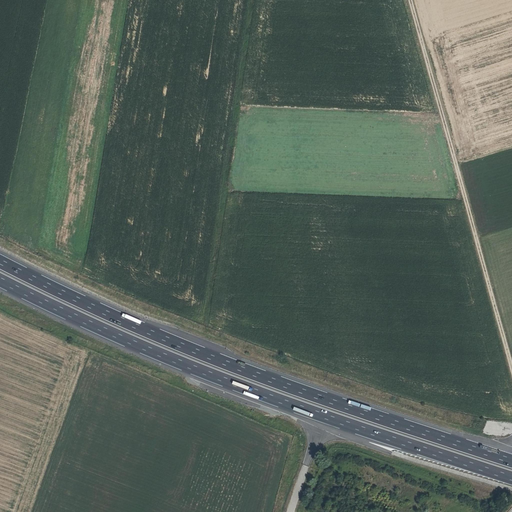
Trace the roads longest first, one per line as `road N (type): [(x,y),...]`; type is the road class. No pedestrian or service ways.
road 1 (motorway): [(511,461),(164,338),(0,263)]
road 2 (motorway): [(0,281),(160,354),(511,478)]
road 3 (track): [(511,364),(411,0)]
